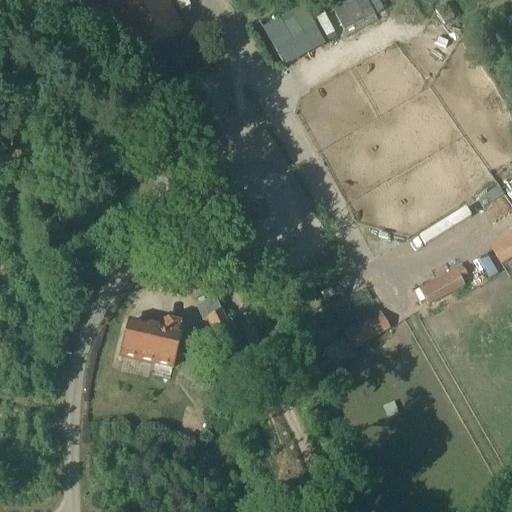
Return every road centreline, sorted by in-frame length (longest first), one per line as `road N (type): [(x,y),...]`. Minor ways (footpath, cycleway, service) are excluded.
road 1 (residential): [(72,511),(78,349),(113,281),(143,246),(162,208),(163,182),(158,145),(91,0)]
road 2 (track): [(271,390),(196,237),(162,208)]
road 3 (track): [(331,511),(271,390)]
